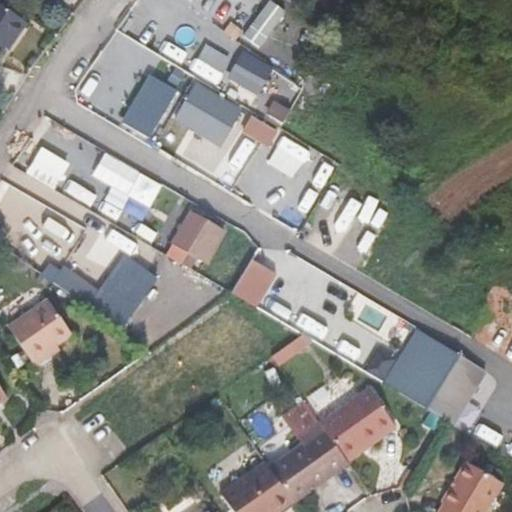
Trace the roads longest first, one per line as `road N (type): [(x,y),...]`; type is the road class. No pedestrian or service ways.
road 1 (residential): [(112,0),(0,159)]
road 2 (residential): [(102,511),(65,470),(33,466),(0,487)]
